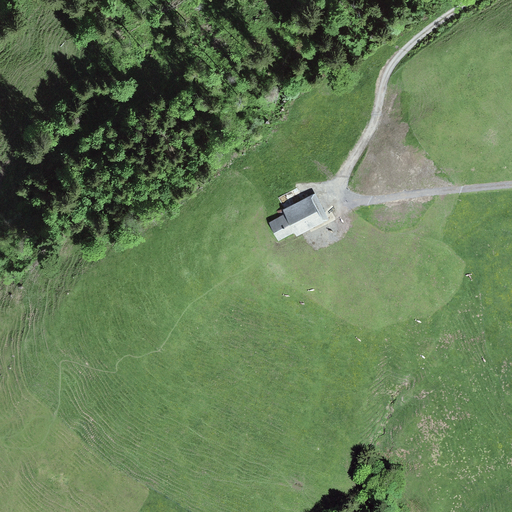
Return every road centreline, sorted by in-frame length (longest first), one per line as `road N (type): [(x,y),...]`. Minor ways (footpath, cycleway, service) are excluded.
road 1 (track): [(483,0),(393,61),(341,184),(348,193)]
road 2 (track): [(348,193),(358,204),(511,188)]
